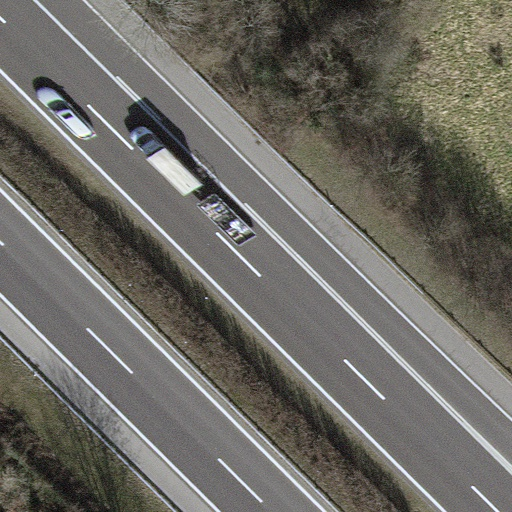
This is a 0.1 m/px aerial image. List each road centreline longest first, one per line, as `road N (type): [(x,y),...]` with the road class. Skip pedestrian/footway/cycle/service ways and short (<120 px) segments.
road 1 (motorway): [(501,511),(104,117)]
road 2 (motorway): [(511,461),(104,117)]
road 3 (motorway): [(0,244),(269,511)]
road 4 (motorway): [(104,117),(0,14)]
